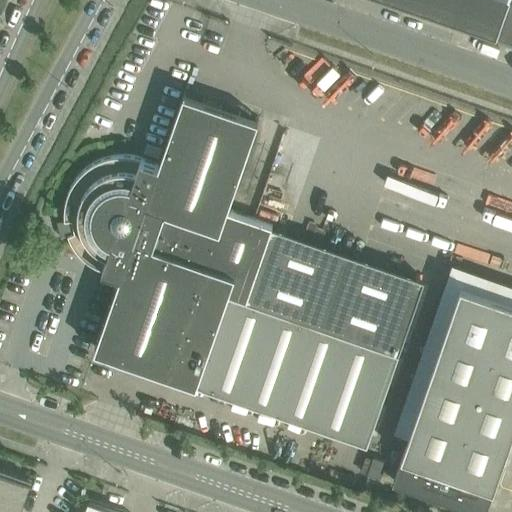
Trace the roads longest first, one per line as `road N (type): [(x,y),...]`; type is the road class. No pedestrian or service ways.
road 1 (unclassified): [(306,511),(0,405)]
road 2 (unclassified): [(511,78),(287,0)]
road 3 (unclassified): [(0,184),(97,0)]
